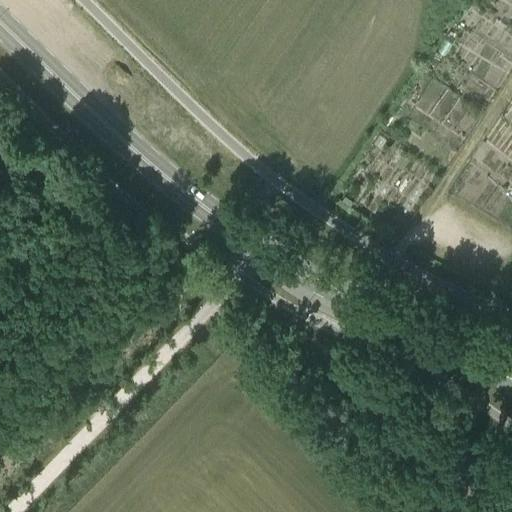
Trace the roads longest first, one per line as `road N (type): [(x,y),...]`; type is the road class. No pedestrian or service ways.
road 1 (primary): [(511,376),(256,245),(91,115),(0,25)]
road 2 (track): [(17,511),(238,282),(256,245)]
road 3 (unknown): [(365,304),(511,82)]
